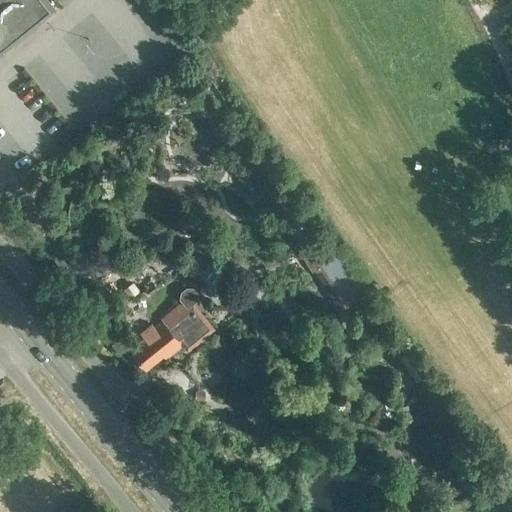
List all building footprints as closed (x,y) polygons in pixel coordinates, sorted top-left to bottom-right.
[(56,10),(48,0),(0,0),(0,57),(4,54),(3,53),(56,10)] [(64,130),(78,119),(65,102),(51,113),(64,130)] [(328,230),(299,249),(330,294),(340,308),(367,289),(368,289),(328,230)] [(182,253),(199,275),(218,259),(201,238),(182,253)] [(139,332),(143,337),(130,348),(146,368),(163,354),(166,358),(182,345),(187,351),(214,329),(193,303),(197,300),(198,293),(194,288),(186,287),(180,292),(179,300),(139,332)] [(416,412),(423,396),(409,390),(402,406),(416,412)] [(424,417),(443,427),(452,409),(440,403),(441,401),(434,397),(424,417)]
